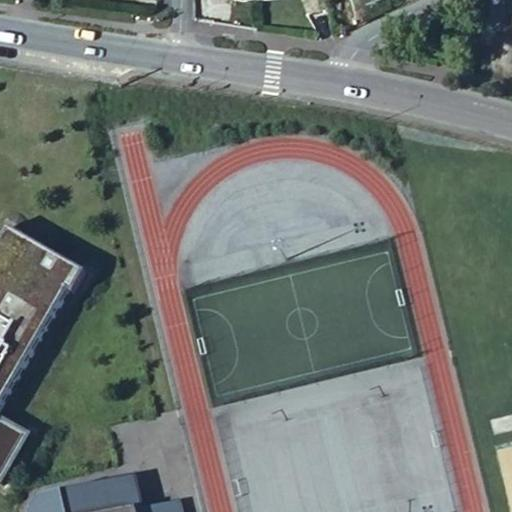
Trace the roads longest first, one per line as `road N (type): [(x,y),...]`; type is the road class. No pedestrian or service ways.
road 1 (primary): [(180,55),(0,27)]
road 2 (primary): [(511,122),(342,87)]
road 3 (primary): [(342,87),(180,55)]
road 4 (residential): [(342,87),(369,29),(430,0)]
